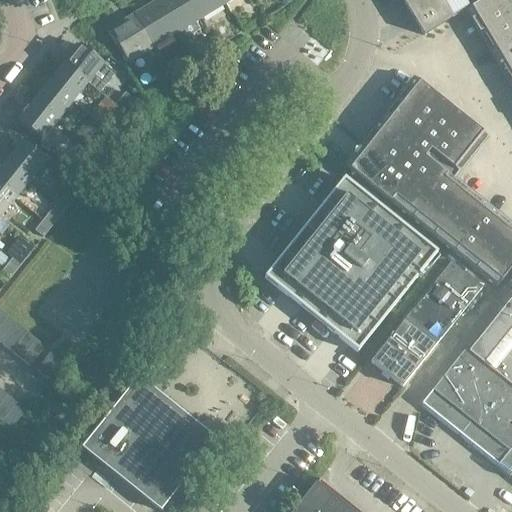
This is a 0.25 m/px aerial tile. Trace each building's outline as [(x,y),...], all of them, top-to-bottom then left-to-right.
[(200,19),(188,0),(157,0),(155,1),(175,34),(200,19)] [(224,5),(221,0),(188,0),(200,19),(224,5)] [(398,0),(420,36),(479,0),(398,0)] [(511,0),(486,0),(466,12),(511,89),(511,0)] [(175,34),(155,1),(131,16),(151,49),(175,34)] [(151,49),(131,16),(106,31),(126,64),(151,49)] [(77,47),(61,66),(86,86),(101,66),(77,47)] [(86,86),(61,66),(46,85),(70,104),(86,86)] [(413,79),(343,167),(403,214),(496,289),(511,269),(511,226),(455,180),(488,139),(476,130),(413,79)] [(70,104),(46,85),(31,104),(55,123),(70,104)] [(122,115),(133,101),(125,94),(114,108),(122,115)] [(55,123),(31,104),(15,123),(39,143),(55,123)] [(122,115),(114,108),(105,119),(113,126),(122,115)] [(92,153),(103,139),(94,132),(83,146),(92,153)] [(20,143),(4,163),(28,182),(44,162),(20,143)] [(92,153),(83,146),(74,157),(83,164),(92,153)] [(28,182),(4,163),(0,167),(0,190),(13,201),(28,182)] [(342,181),(288,249),(263,279),(357,353),(435,255),(342,181)] [(0,216),(13,201),(0,190),(0,216)] [(57,205),(65,211),(73,201),(65,194),(57,205)] [(41,224),(50,230),(65,211),(57,205),(41,224)] [(35,232),(43,239),(50,230),(41,224),(35,232)] [(19,268),(30,255),(22,248),(11,262),(19,268)] [(19,268),(11,262),(1,273),(10,280),(19,268)] [(449,264),(369,363),(401,389),(481,290),(449,264)] [(511,298),(466,356),(462,353),(421,405),(498,466),(496,469),(502,474),(511,461),(511,298)] [(7,318),(0,327),(0,344),(1,346),(17,326),(7,318)] [(17,326),(1,346),(11,353),(26,333),(17,326)] [(26,333),(11,353),(20,361),(36,341),(26,333)] [(36,341),(20,361),(30,368),(45,348),(36,341)] [(50,354),(35,372),(47,382),(62,364),(50,354)] [(82,450),(101,465),(159,511),(161,511),(216,443),(137,381),(82,450)] [(0,404),(0,422),(1,423),(16,404),(7,396),(0,404)] [(16,404),(1,423),(10,431),(26,411),(16,404)] [(511,461),(502,474),(507,479),(510,476),(511,477),(511,461)] [(290,511),(346,511),(319,490),(311,485),(290,511)]
